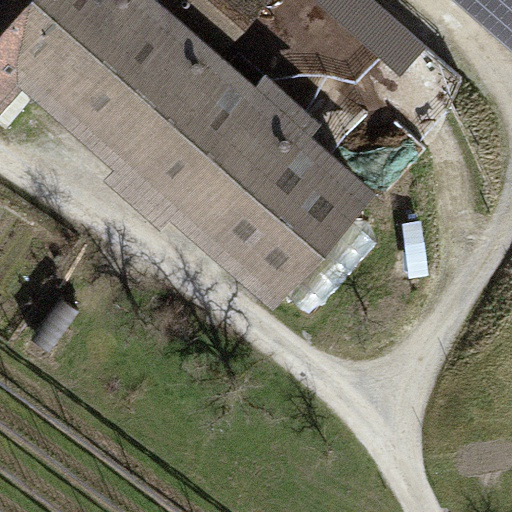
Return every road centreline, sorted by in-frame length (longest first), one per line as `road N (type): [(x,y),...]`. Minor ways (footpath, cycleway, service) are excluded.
road 1 (track): [(0,160),(313,368),(371,424),(421,511)]
road 2 (track): [(511,222),(371,424)]
road 3 (track): [(423,0),(483,53),(511,96)]
